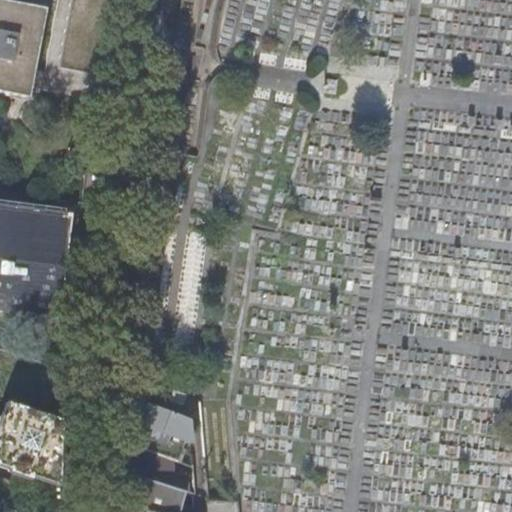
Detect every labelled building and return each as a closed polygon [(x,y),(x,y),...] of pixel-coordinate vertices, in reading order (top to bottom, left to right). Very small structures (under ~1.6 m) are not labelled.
[(0,0),(0,90),(28,96),(31,83),(33,70),(45,8),(0,0)] [(70,0),(58,66),(59,67),(70,68),(94,72),(99,49),(108,0),(70,0)] [(58,74),(33,70),(31,83),(95,95),(96,82),(94,81),(68,76),(70,68),(59,67),(58,74)] [(0,207),(0,305),(55,312),(55,315),(60,316),(71,215),(54,213),(0,207)] [(8,395),(40,402),(41,398),(47,367),(16,359),(15,366),(12,378),(8,395)] [(6,377),(12,378),(15,366),(8,364),(6,377)] [(20,402),(18,405),(63,418),(64,400),(41,398),(40,402),(38,407),(30,403),(30,405),(20,402)] [(188,418),(144,401),(142,425),(148,428),(140,450),(162,457),(171,461),(187,466),(191,455),(188,418)] [(0,465),(55,483),(60,481),(63,421),(6,403),(0,421),(0,465)] [(171,461),(162,457),(140,450),(139,449),(138,476),(186,491),(186,476),(171,476),(171,461)] [(148,511),(194,511),(194,494),(186,491),(138,476),(133,475),(133,508),(148,511)] [(234,511),(234,504),(205,502),(206,511),(234,511)]
